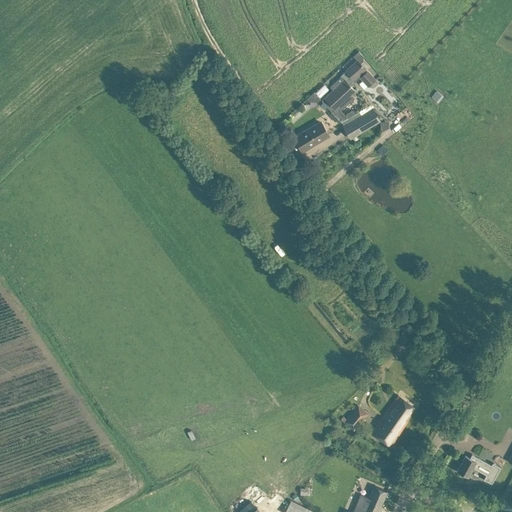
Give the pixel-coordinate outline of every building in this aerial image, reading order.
[(353,80),(358,75),(368,86),(375,79),(357,60),(345,71),(353,80)] [(324,98),(321,101),(331,112),(336,108),(340,112),(353,99),(350,95),(355,91),(351,86),(350,85),(347,82),(351,78),(353,80),(345,71),(340,75),(341,77),(329,87),(332,91),(324,98)] [(423,99),(428,94),(422,88),(417,94),(423,99)] [(379,120),(372,109),(370,104),(344,119),(347,124),(343,126),(350,138),(379,120)] [(316,126),(315,125),(294,137),(302,151),(323,138),(323,137),(329,134),(328,133),(327,133),(321,123),(316,126)] [(371,432),(382,440),(391,446),(408,420),(406,419),(410,414),(411,415),(416,407),(415,408),(399,395),(399,394),(371,432)] [(353,430),(368,413),(357,404),(345,418),(342,416),(340,419),(353,430)] [(491,483),(500,467),(492,462),(491,464),(471,454),(469,458),(465,456),(457,470),(467,476),(472,467),(486,474),(483,479),(491,483)] [(353,511),(350,511),(348,511),(347,511),(377,511),(387,491),(374,485),(368,497),(364,495),(361,500),(359,499),(353,511)]
